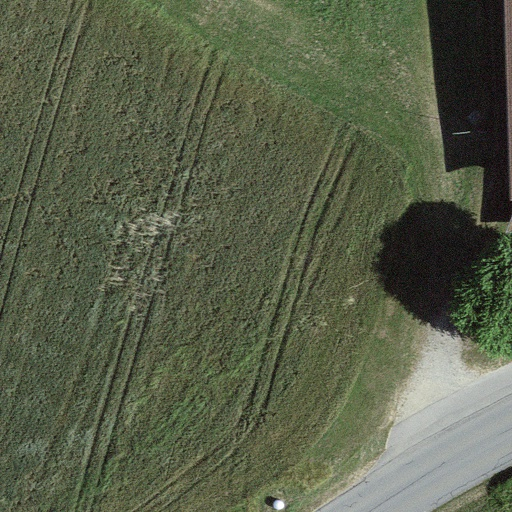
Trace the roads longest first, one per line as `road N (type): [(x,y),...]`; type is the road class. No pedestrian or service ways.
road 1 (unknown): [(452,0),(442,97),(442,359),(450,393),(476,412),(511,416)]
road 2 (tertiary): [(368,511),(511,426)]
